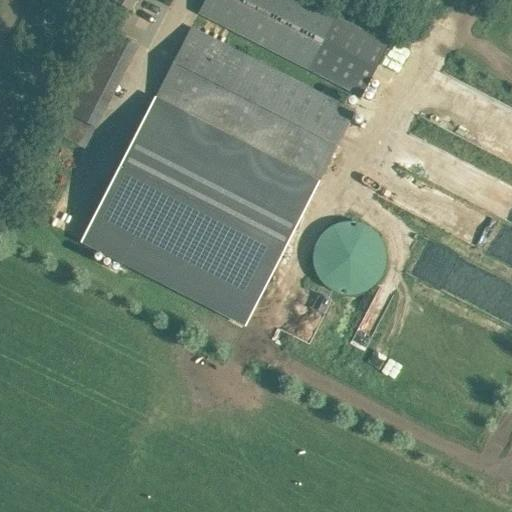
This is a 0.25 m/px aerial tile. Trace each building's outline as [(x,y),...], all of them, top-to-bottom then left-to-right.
[(110,0),(110,2),(129,12),(134,0),(110,0)] [(299,0),(205,0),(199,14),(360,97),(388,45),(299,0)] [(82,59),(121,78),(136,48),(98,28),(82,59)] [(353,112),(191,30),(156,101),(317,183),(353,112)] [(511,158),(511,109),(434,79),(417,121),(511,158)] [(317,183),(156,101),(83,246),(244,327),(317,183)] [(330,291),(345,296),(354,296),(366,292),(376,283),(383,272),(385,261),(384,249),(377,237),(369,230),(358,224),(345,223),(334,226),(323,233),(317,242),(313,254),(313,265),(314,272),(321,283),(330,291)] [(363,347),(378,315),(367,310),(352,342),(363,347)]
